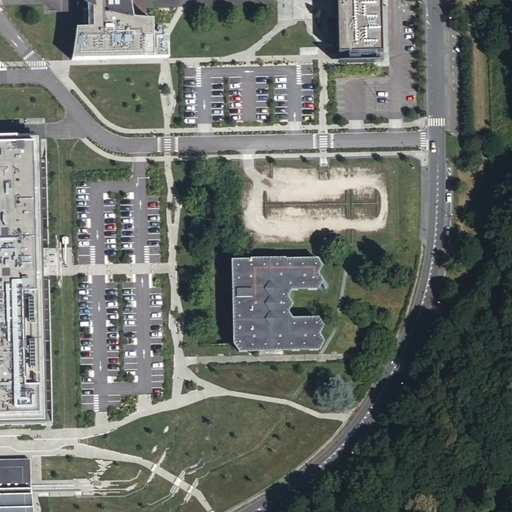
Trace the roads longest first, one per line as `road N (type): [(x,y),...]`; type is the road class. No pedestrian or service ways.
road 1 (unclassified): [(255,511),(344,443),(409,342),(434,253),(437,138)]
road 2 (unclassified): [(437,138),(126,145),(92,131),(45,75)]
road 3 (unknown): [(205,144),(215,332)]
road 4 (unclassified): [(437,138),(434,0)]
